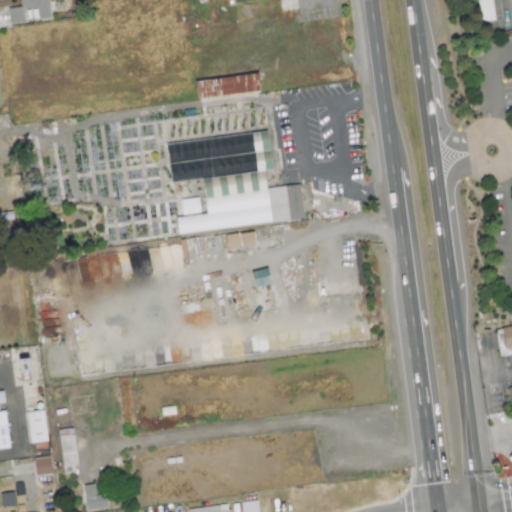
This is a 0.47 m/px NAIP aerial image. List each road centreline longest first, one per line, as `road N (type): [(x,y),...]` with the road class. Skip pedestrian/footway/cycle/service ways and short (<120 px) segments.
road 1 (trunk): [(370,0),(438,511)]
road 2 (trunk): [(480,511),(414,0)]
